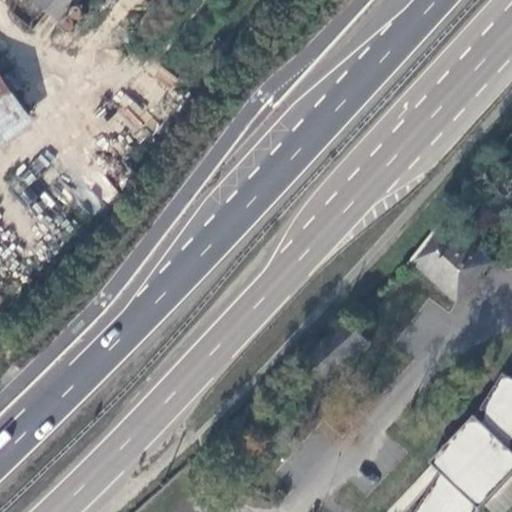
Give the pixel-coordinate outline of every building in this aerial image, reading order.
[(32,0),(54,19),(70,5),(75,8),(81,0),(32,0)] [(0,138),(23,123),(0,90),(0,138)] [(449,221),(413,266),(457,304),(494,265),(449,221)] [(351,325),(305,365),(325,388),(370,350),(351,325)] [(511,380),(510,379),(421,511),(478,511),(511,461),(511,380)]
